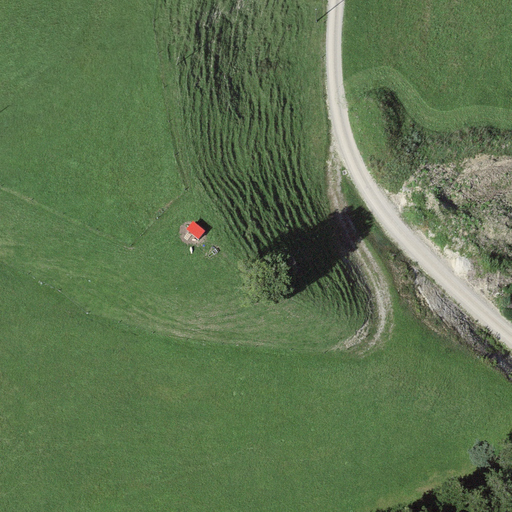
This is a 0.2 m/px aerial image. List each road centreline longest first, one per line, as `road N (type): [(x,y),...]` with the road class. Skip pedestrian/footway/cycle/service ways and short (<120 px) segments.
road 1 (track): [(0,325),(107,325),(224,349),(324,356),(357,356),(377,342),(387,301),(381,276),(322,148),(328,66)]
road 2 (track): [(335,0),(328,66),(359,167),(431,290),(511,367)]
